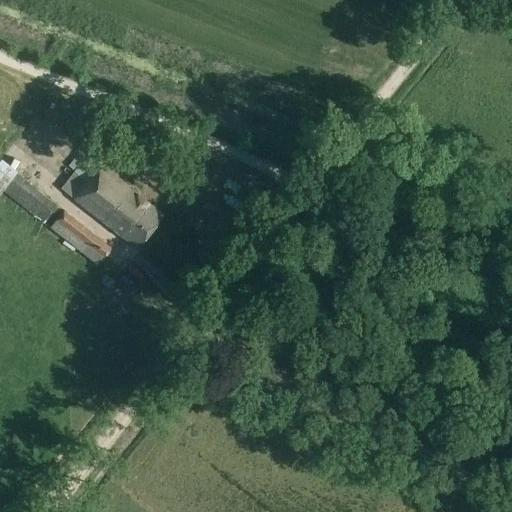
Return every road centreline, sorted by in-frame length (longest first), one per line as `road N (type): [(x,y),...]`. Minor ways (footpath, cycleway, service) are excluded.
road 1 (track): [(0,56),(302,191)]
road 2 (track): [(198,323),(44,511)]
road 3 (track): [(310,181),(458,0)]
road 4 (track): [(198,323),(302,191)]
